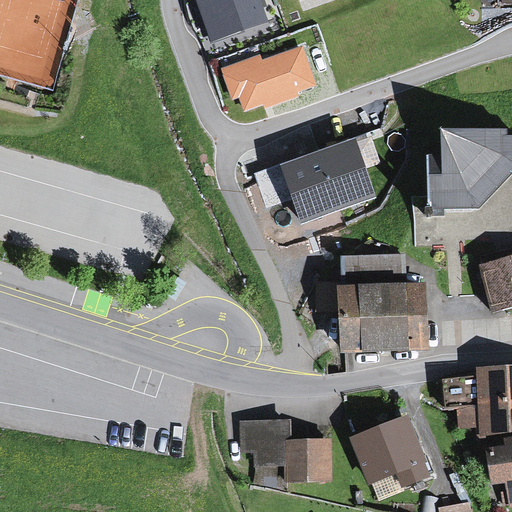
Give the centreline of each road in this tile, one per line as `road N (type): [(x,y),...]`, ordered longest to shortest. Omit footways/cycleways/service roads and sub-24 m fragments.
road 1 (tertiary): [(299,383),(227,374),(0,305)]
road 2 (residential): [(232,136),(258,137),(511,43)]
road 3 (residential): [(232,136),(228,183),(281,300),(298,350),(299,383)]
road 4 (tertiary): [(511,364),(299,383)]
road 5 (residential): [(169,0),(207,110),(232,136)]
